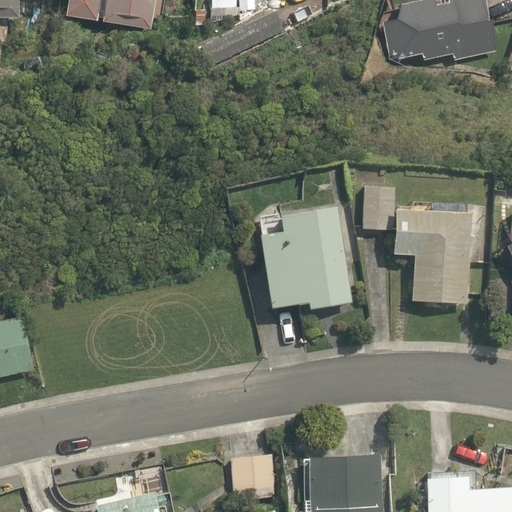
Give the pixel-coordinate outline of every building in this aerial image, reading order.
[(0,0),(0,40),(11,40),(11,0),(0,0)] [(151,35),(155,0),(52,0),(50,23),(151,35)] [(487,0),(399,0),(385,2),(392,72),(494,61),(487,0)] [(272,13),(199,50),(209,70),(282,33),(272,13)] [(390,188),(364,187),(363,229),(388,230),(390,188)] [(353,304),(339,208),(282,217),(285,232),(262,237),(273,309),(310,304),(311,311),(353,304)] [(468,212),(397,208),(394,254),(410,255),(407,303),(462,306),(468,212)] [(0,377),(35,370),(24,317),(0,321),(0,377)] [(276,498),(273,455),(231,458),(234,501),(276,498)] [(383,511),(381,455),(311,458),(312,511),(383,511)] [(470,477),(427,479),(428,511),(511,511),(511,487),(471,490),(470,477)] [(160,511),(157,491),(96,506),(97,511),(160,511)]
